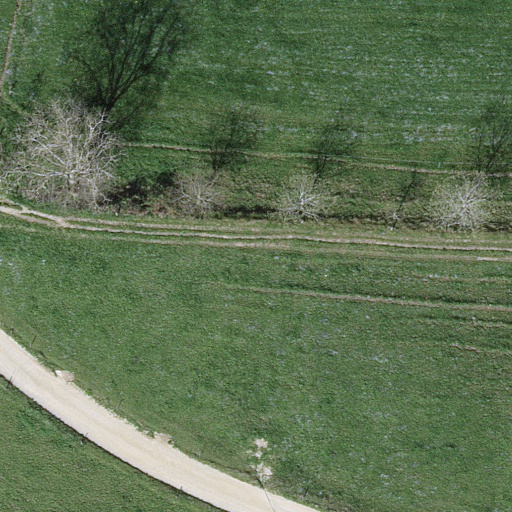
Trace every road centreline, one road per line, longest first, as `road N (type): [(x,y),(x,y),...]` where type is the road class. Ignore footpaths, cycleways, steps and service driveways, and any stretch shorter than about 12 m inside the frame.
road 1 (track): [(0,214),(435,252),(511,250)]
road 2 (track): [(0,349),(103,429),(274,511)]
